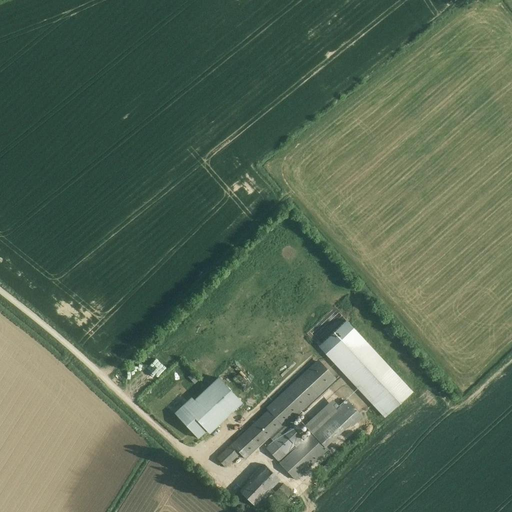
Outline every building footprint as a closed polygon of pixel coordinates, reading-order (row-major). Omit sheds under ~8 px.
[(411,391),(353,329),(326,354),(384,417),(411,391)] [(334,380),(317,362),(267,409),(268,410),(234,441),(234,442),(216,457),(226,468),(241,454),(244,452),(248,456),(270,436),(275,441),(266,449),(277,461),(295,445),(297,448),(280,463),(295,480),(327,449),(325,447),(349,425),(336,411),(303,442),(287,424),(334,380)] [(199,379),(192,372),(188,376),(194,383),(199,379)] [(241,404),(218,379),(186,409),(183,406),(174,414),(197,439),(206,431),(208,434),(241,404)] [(279,480),(265,465),(239,491),(254,505),(255,505),(258,508),(260,508),(262,508),(265,505),(265,503),(265,501),(273,492),(271,489),(279,480)] [(291,493),(283,483),(275,492),(283,501),(291,493)]
